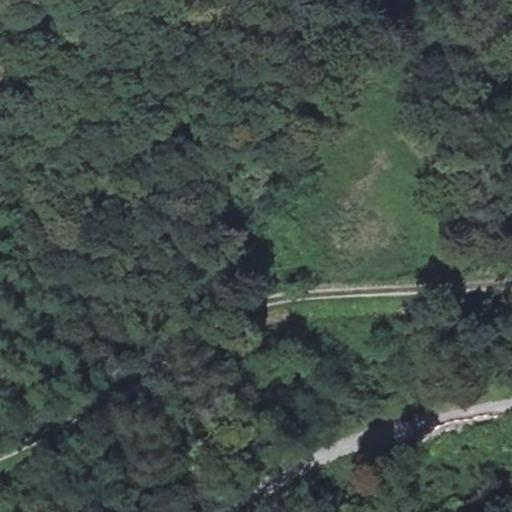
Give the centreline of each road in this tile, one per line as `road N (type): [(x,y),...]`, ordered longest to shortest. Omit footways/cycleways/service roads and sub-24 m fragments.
road 1 (track): [(0,455),(254,289),(511,277)]
road 2 (unclassified): [(255,511),(350,448),(511,405)]
